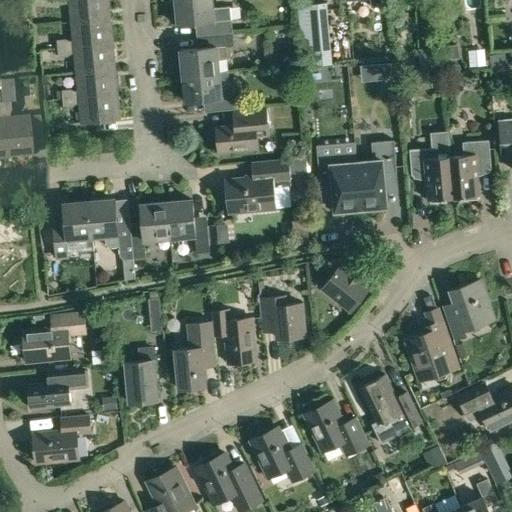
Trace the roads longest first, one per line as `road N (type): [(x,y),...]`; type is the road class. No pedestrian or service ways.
road 1 (residential): [(38,508),(367,340),(415,271),(439,254),(511,234)]
road 2 (residential): [(0,184),(144,167),(153,155),(135,0)]
